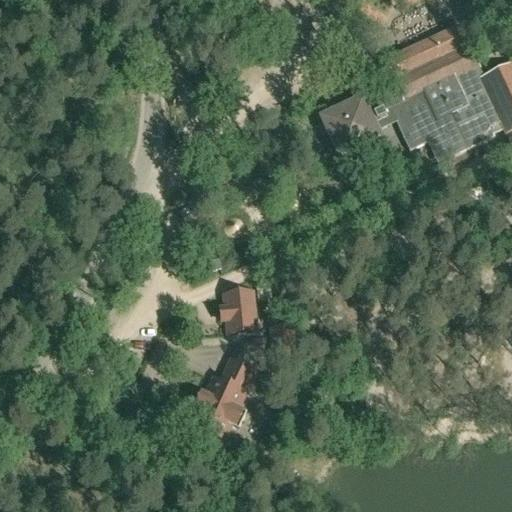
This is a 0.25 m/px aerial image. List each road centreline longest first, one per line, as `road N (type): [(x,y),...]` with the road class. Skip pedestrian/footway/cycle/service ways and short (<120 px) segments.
road 1 (unclassified): [(0,419),(103,258),(139,175),(154,80),(146,0)]
road 2 (track): [(262,511),(16,399)]
road 3 (unknown): [(283,0),(295,35),(289,65),(270,93),(139,175)]
